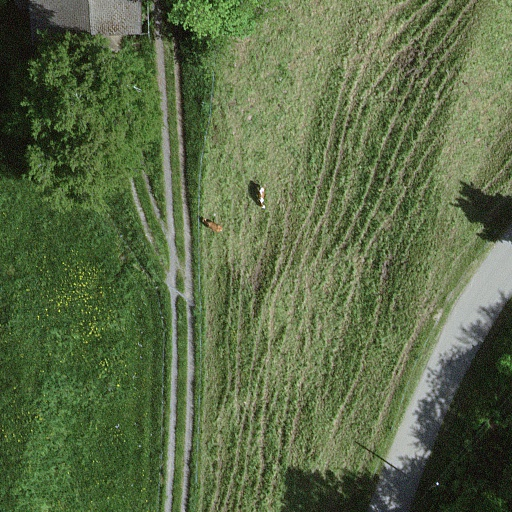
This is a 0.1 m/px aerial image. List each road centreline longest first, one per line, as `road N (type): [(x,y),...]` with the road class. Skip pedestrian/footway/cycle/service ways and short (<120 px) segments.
road 1 (track): [(162,0),(181,297),(174,511)]
road 2 (unclassified): [(385,511),(462,325),(511,254)]
road 3 (track): [(180,264),(165,255),(149,223),(112,53)]
